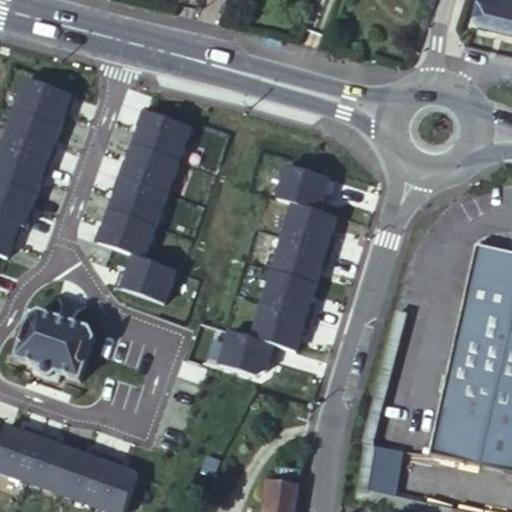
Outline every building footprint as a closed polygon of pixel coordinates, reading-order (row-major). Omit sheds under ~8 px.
[(511,0),(479,0),(475,17),(482,27),(511,35),(511,0)] [(77,99),(28,81),(16,114),(61,130),(67,113),(71,114),(77,99)] [(141,129),(135,146),(180,162),(192,129),(143,112),(137,128),(141,129)] [(16,114),(4,147),(53,164),(59,149),(55,147),(61,130),(16,114)] [(119,178),(168,195),(180,162),(135,146),(129,163),(125,162),(119,178)] [(53,164),(4,147),(0,159),(0,182),(37,196),(44,179),(48,180),(53,164)] [(279,201),(295,206),(321,214),(327,197),(334,199),(339,183),(289,168),(279,201)] [(112,212),(156,228),(168,195),(119,178),(113,193),(118,195),(112,212)] [(0,182),(0,219),(25,228),(30,230),(36,214),(31,213),(37,196),(0,182)] [(295,206),(285,240),(335,255),(340,239),(333,237),(338,219),(321,214),(295,206)] [(135,258),(145,261),(156,228),(112,212),(106,229),(101,228),(96,243),(135,258)] [(0,219),(0,256),(9,260),(15,242),(19,244),(25,228),(0,219)] [(285,240),(275,273),(318,286),(323,269),(330,271),(335,255),(285,240)] [(511,253),(477,246),(430,454),(511,473),(511,253)] [(165,305),(177,273),(145,261),(135,258),(129,275),(122,272),(116,288),(165,305)] [(275,273),(265,307),(315,322),(320,306),(312,304),(318,286),(275,273)] [(265,307),(255,340),(285,349),(300,354),(305,336),(310,338),(315,322),(265,307)] [(30,321),(17,359),(37,366),(35,373),(41,375),(43,378),(49,380),(52,378),(58,381),(60,373),(81,381),(94,342),(88,329),(41,314),(30,321)] [(261,378),(271,373),(274,363),(280,365),(285,349),(255,340),(235,334),(225,367),(261,378)] [(0,448),(0,472),(25,481),(43,432),(27,426),(25,434),(7,428),(0,448)] [(43,432),(25,481),(58,493),(73,451),(56,445),(59,438),(43,432)] [(58,493),(91,505),(109,456),(93,450),(90,457),(73,451),(58,493)] [(109,456),(91,505),(110,511),(125,511),(139,475),(122,469),(125,461),(109,456)] [(217,475),(221,461),(208,457),(204,471),(217,475)] [(296,511),(302,471),(280,467),(278,483),(268,482),(264,511),(296,511)]
